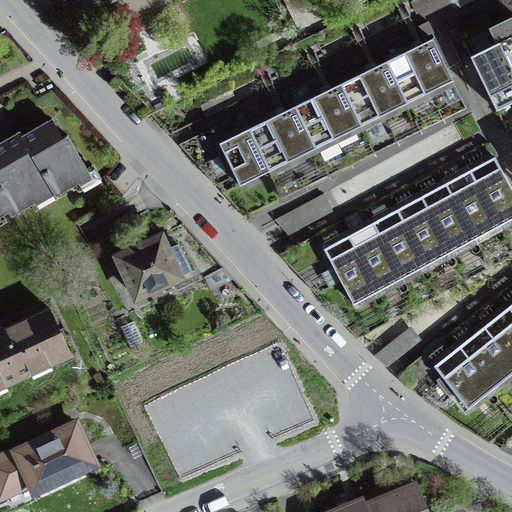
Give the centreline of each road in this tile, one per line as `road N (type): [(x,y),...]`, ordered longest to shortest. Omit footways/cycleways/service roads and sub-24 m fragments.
road 1 (residential): [(395,408),(5,0)]
road 2 (residential): [(395,408),(334,444),(176,511)]
road 3 (residential): [(511,482),(395,408)]
